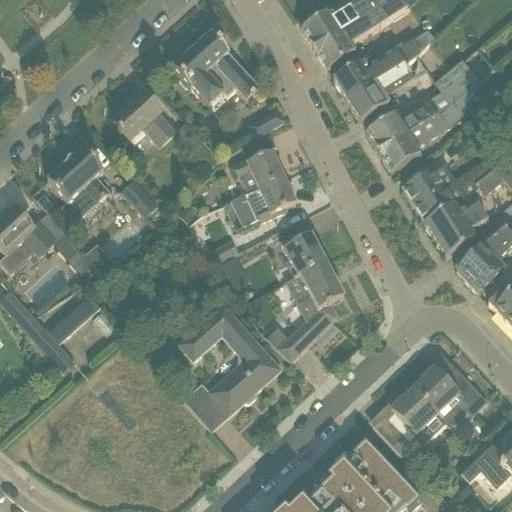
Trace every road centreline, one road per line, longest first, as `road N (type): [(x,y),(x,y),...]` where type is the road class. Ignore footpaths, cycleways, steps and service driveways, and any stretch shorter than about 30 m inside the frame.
road 1 (residential): [(409,338),(233,0)]
road 2 (residential): [(223,511),(409,338)]
road 3 (residential): [(0,154),(171,0)]
road 4 (residential): [(511,388),(462,337),(409,338)]
